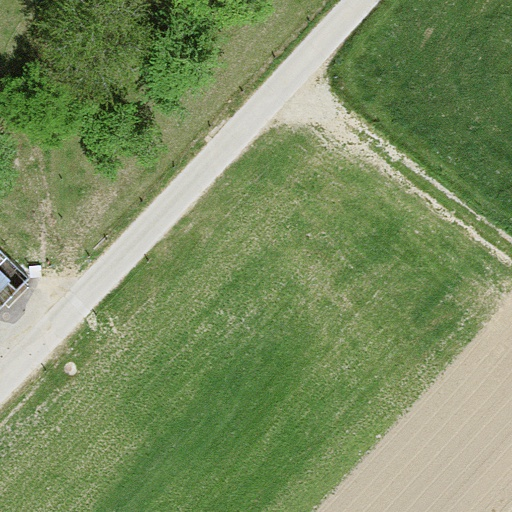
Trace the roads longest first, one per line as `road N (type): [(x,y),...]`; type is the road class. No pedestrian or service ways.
road 1 (track): [(0,378),(282,74)]
road 2 (track): [(282,74),(511,252)]
